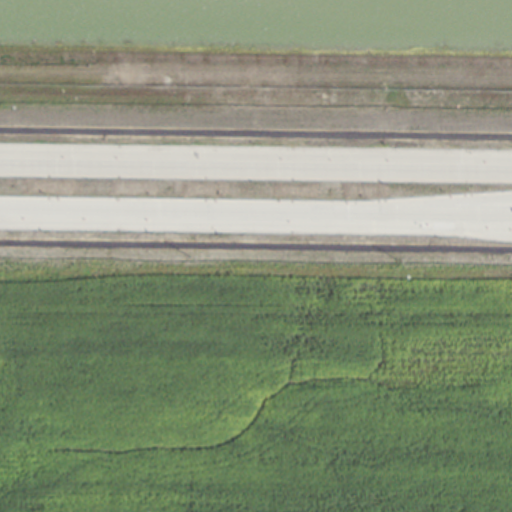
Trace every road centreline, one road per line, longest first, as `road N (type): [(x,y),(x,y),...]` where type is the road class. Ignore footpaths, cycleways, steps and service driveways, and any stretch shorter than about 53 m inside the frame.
road 1 (tertiary): [(0,213),(511,219)]
road 2 (tertiary): [(511,165),(0,160)]
road 3 (tertiary): [(367,218),(511,195)]
